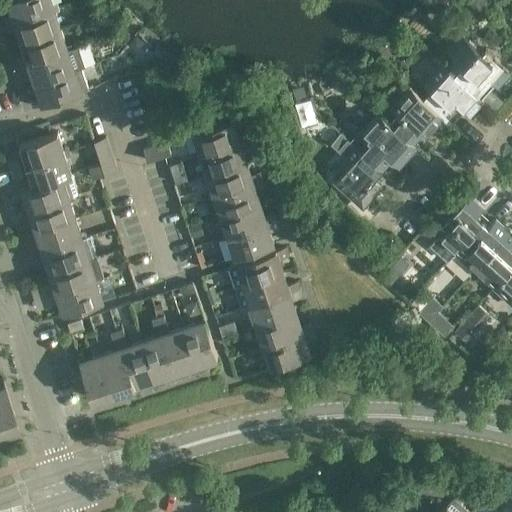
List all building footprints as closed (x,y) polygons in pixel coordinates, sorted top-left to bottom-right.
[(9,0),(13,11),(3,14),(6,22),(54,7),(51,0),(9,0)] [(54,7),(6,22),(9,30),(18,27),(22,40),(61,27),(54,7)] [(61,27),(22,40),(27,52),(17,55),(20,64),(67,48),(61,27)] [(442,62),(442,63),(484,101),(485,100),(481,96),(490,87),(486,83),(490,79),(498,86),(511,71),(485,48),(482,51),(463,35),(449,51),(455,57),(447,66),(442,62)] [(67,48),(20,64),(22,71),(32,68),(36,81),(74,68),(67,48)] [(154,56),(156,64),(157,65),(167,62),(164,53),(154,56)] [(411,87),(410,88),(450,123),(459,113),(457,111),(462,107),(471,115),(484,101),(442,63),(424,83),(431,90),(423,98),(411,87)] [(74,68),(36,81),(40,93),(30,96),(33,105),(89,87),(82,66),(74,68)] [(303,84),(292,87),(296,100),(307,96),(303,84)] [(378,111),(378,112),(416,146),(417,146),(413,143),(421,134),(424,137),(442,117),(450,124),(450,123),(410,88),(392,108),(397,113),(390,121),(378,111)] [(368,138),(359,148),(382,169),(391,159),(399,166),(416,146),(378,112),(360,131),(368,138)] [(232,118),(195,131),(202,152),(249,136),(247,129),(237,132),(232,118)] [(19,143),(26,164),(69,150),(68,146),(63,148),(57,130),(19,143)] [(106,136),(94,140),(101,162),(113,158),(106,136)] [(249,136),(202,152),(208,173),(246,160),(242,148),(252,145),(249,136)] [(171,152),(167,140),(143,148),(147,159),(171,152)] [(382,169),(359,148),(355,144),(340,160),(341,162),(339,165),(340,169),(342,173),(335,181),(363,206),(383,184),(375,177),(382,169)] [(69,150),(26,164),(33,184),(23,187),(24,188),(71,172),(65,155),(70,154),(69,150)] [(12,169),(21,166),(18,157),(9,160),(12,169)] [(113,158),(101,162),(89,166),(93,177),(117,170),(113,158)] [(246,160),(208,173),(215,193),(263,178),(260,170),(251,173),(246,160)] [(15,178),(24,175),(21,166),(12,169),(15,178)] [(73,194),(67,175),(71,173),(71,172),(24,188),(28,201),(23,202),(26,210),(73,194)] [(263,178),(215,193),(222,214),(260,201),(256,189),(265,186),(263,178)] [(73,194),(26,210),(28,218),(33,217),(37,229),(76,216),(70,200),(75,198),(73,194)] [(455,251),(483,220),(476,214),(483,207),(469,194),(448,218),(451,222),(431,244),(448,259),(455,251)] [(260,201),(222,214),(229,235),(276,219),(274,211),(264,214),(260,201)] [(76,216),(37,229),(41,242),(37,243),(39,251),(87,235),(86,232),(82,233),(76,216)] [(483,220),(455,251),(458,248),(464,253),(461,257),(474,269),(509,230),(496,218),(489,225),(483,220)] [(276,219),(229,235),(236,256),(274,243),(269,230),(279,226),(276,219)] [(511,232),(509,230),(474,269),(494,286),(511,266),(511,250),(510,248),(511,245),(511,232)] [(90,234),(87,235),(39,251),(42,259),(47,257),(51,270),(97,255),(90,234)] [(288,255),(285,246),(229,264),(236,286),(283,270),(279,258),(288,255)] [(104,275),(97,255),(51,270),(55,283),(50,285),(53,292),(104,275)] [(511,266),(494,286),(511,302),(511,266)] [(287,283),(283,270),(236,286),(242,306),(252,303),(299,288),(297,280),(287,283)] [(101,276),(53,292),(55,300),(60,299),(65,312),(104,299),(98,282),(103,280),(101,276)] [(193,280),(180,285),(183,294),(196,289),(193,280)] [(453,292),(445,285),(436,294),(445,302),(453,292)] [(299,288),(252,303),(258,324),(296,311),(292,299),(302,295),(299,288)] [(453,292),(445,302),(454,310),(462,300),(453,292)] [(448,330),(456,322),(440,306),(444,302),(435,293),(423,304),(448,330)] [(488,310),(481,304),(474,312),(480,318),(488,310)] [(296,311),(258,324),(265,344),(312,329),(310,321),(300,324),(296,311)] [(198,370),(184,326),(170,330),(164,313),(158,315),(176,370),(189,366),(192,373),(198,370)] [(176,370),(158,315),(152,317),(157,334),(143,339),(157,384),(165,381),(162,375),(176,370)] [(84,326),(81,317),(68,322),(71,331),(84,326)] [(205,319),(184,326),(198,370),(205,368),(203,361),(217,357),(205,319)] [(157,384),(143,339),(128,344),(123,327),(117,329),(135,384),(148,379),(150,386),(157,384)] [(135,384),(117,329),(111,331),(116,348),(102,353),(116,397),(124,395),(121,388),(135,384)] [(312,329),(265,344),(272,366),(310,353),(306,339),(315,336),(312,329)] [(102,353),(81,359),(93,398),(107,393),(109,400),(116,397),(102,353)] [(5,385),(0,386),(0,435),(5,434),(3,427),(17,422),(5,385)] [(439,511),(456,511),(447,503),(439,511)]
